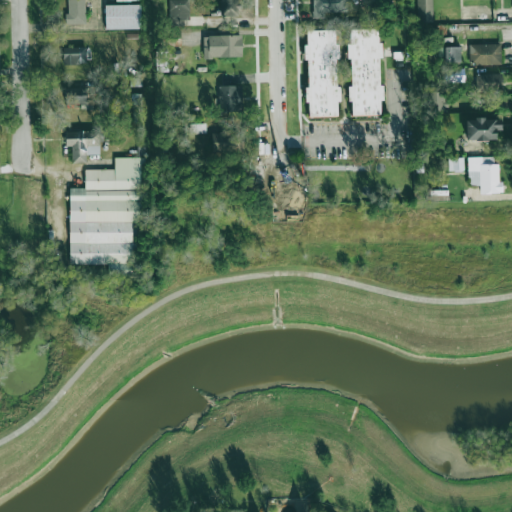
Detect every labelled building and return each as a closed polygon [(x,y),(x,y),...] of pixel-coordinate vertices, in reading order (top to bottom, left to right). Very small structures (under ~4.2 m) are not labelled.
[(65,0),(67,24),(86,24),(84,0),(65,0)] [(189,23),(188,0),(170,0),(171,23),(189,23)] [(237,0),(219,0),(220,16),(238,16),(237,0)] [(347,11),(347,0),(312,0),(313,17),(326,17),(326,12),(347,11)] [(432,0),(416,0),(417,22),(433,22),(432,0)] [(141,28),(140,4),(104,5),(105,29),(141,28)] [(350,115),(381,115),(380,27),(348,27),(348,59),(349,59),(350,115)] [(309,117),(338,116),(336,29),(305,29),(307,103),(309,103),(309,117)] [(242,57),(241,34),(202,35),(203,57),(242,57)] [(469,64),(501,64),(500,43),(469,44),(469,64)] [(86,64),(86,47),(62,46),(62,64),(86,64)] [(460,46),(443,47),(443,63),(460,63),(460,46)] [(464,81),(464,68),(445,68),(445,81),(464,81)] [(502,73),(475,74),(476,93),(502,93),(502,73)] [(241,85),(218,85),(218,111),(241,111),(241,85)] [(87,87),(67,87),(67,104),(87,105),(87,87)] [(465,119),(466,140),(496,140),(496,129),(501,129),(501,118),(465,119)] [(65,146),(71,146),(72,163),(86,162),(86,154),(102,153),(102,131),(65,132),(65,146)] [(243,150),(242,132),(212,132),(212,151),(243,150)] [(498,156),(467,157),(468,185),(479,184),(480,193),(499,193),(498,156)] [(69,188),(70,264),(108,264),(108,276),(136,275),(136,222),(142,222),(142,157),(115,157),(115,169),(85,169),(85,188),(69,188)] [(449,171),(463,171),(463,158),(448,158),(449,171)]
